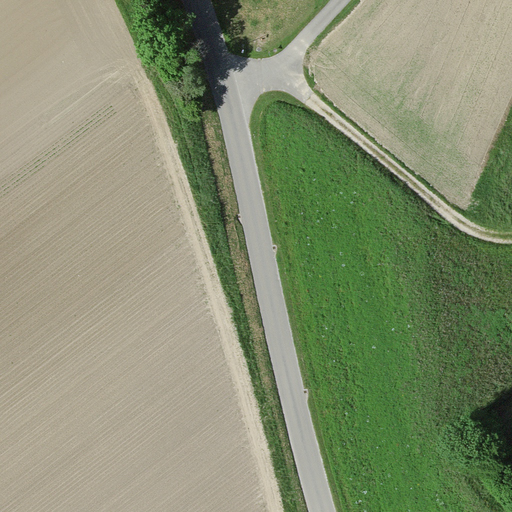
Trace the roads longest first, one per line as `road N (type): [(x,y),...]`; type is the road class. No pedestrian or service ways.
road 1 (tertiary): [(324,511),(234,119),(191,0)]
road 2 (track): [(278,62),(458,223),(511,237)]
